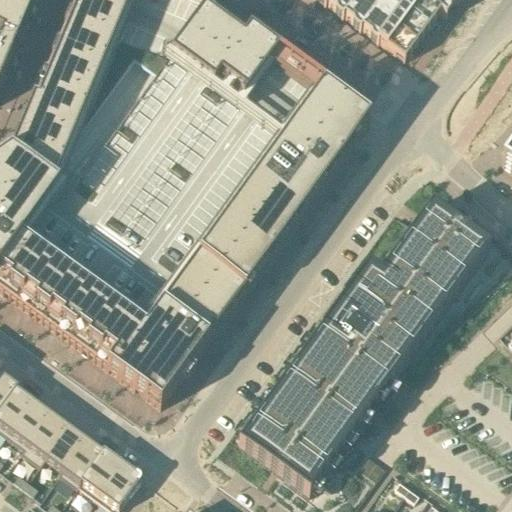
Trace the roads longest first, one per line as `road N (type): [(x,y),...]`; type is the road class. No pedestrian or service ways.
road 1 (residential): [(162,461),(408,127)]
road 2 (residential): [(241,0),(408,127)]
road 3 (residential): [(162,461),(0,343)]
road 4 (residential): [(493,0),(408,127)]
road 5 (residential): [(408,127),(511,31)]
road 6 (residential): [(408,127),(511,219)]
